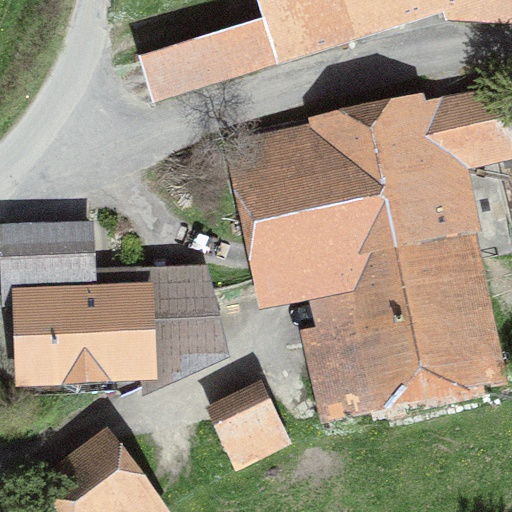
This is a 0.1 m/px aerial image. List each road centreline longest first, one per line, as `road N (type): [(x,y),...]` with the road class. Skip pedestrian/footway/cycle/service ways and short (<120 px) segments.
road 1 (unclassified): [(511,55),(372,77),(0,189)]
road 2 (unclassified): [(0,167),(57,102),(80,57),(93,0)]
